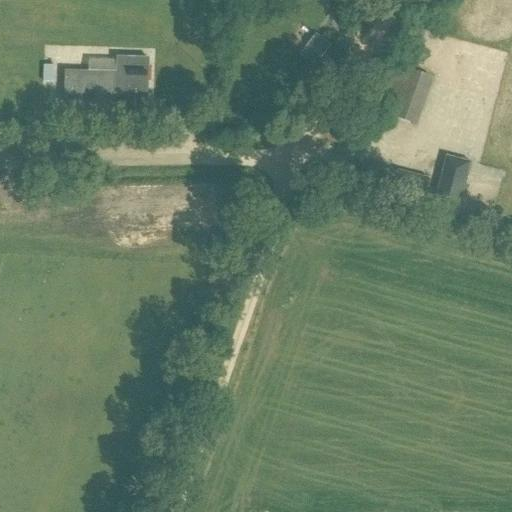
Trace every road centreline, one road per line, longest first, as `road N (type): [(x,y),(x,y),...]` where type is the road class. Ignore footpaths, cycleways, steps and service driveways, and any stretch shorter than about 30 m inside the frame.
road 1 (track): [(174,511),(298,156),(400,0)]
road 2 (unclassified): [(298,156),(0,165)]
